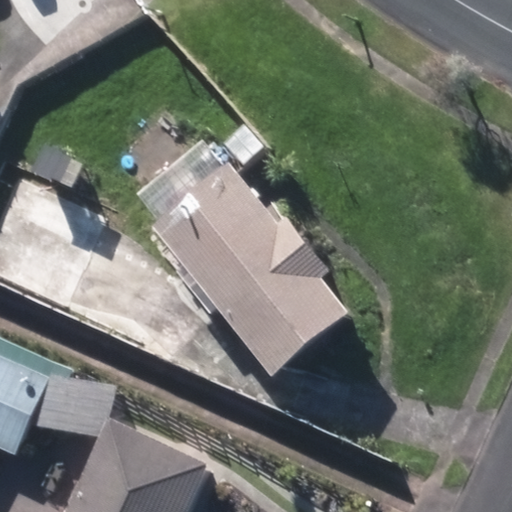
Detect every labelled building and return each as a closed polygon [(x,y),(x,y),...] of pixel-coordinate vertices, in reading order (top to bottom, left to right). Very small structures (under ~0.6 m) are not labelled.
[(226,146),(248,167),(265,148),(243,129),(226,146)] [(156,232),(276,382),(355,318),(327,284),(335,278),(291,223),(282,230),(235,170),(229,174),(208,147),(143,199),(164,226),(156,232)] [(0,204),(0,280),(59,310),(107,217),(17,171),(0,204)] [(32,428),(103,443),(112,424),(120,391),(46,378),(52,365),(0,341),(0,449),(18,458),(32,428)] [(112,424),(103,443),(70,511),(192,511),(212,470),(112,424)]
